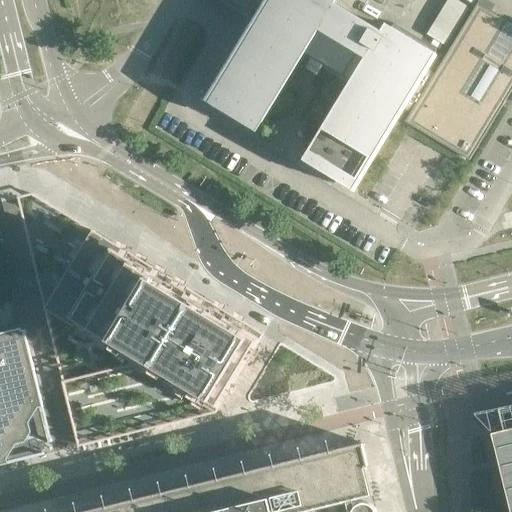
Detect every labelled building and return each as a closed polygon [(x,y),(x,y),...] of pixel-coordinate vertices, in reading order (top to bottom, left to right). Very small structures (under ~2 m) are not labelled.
[(220,0),(247,16),(252,7),(261,12),(207,102),(257,132),(305,52),(311,56),(306,65),(318,72),(323,64),(351,80),(302,160),(352,190),(402,107),(411,113),(406,121),(469,159),(511,88),(511,45),(502,63),(487,54),(507,22),(477,4),(434,74),(426,69),(437,49),(394,23),(387,34),(329,0),(220,0)] [(47,305),(43,306),(44,309),(46,309),(134,363),(62,380),(78,446),(216,413),(264,334),(92,229),(47,305)] [(0,465),(5,464),(7,463),(5,452),(15,435),(19,437),(19,438),(20,439),(21,439),(22,439),(22,438),(22,437),(21,437),(26,429),(27,429),(28,429),(28,428),(28,427),(27,427),(27,426),(26,426),(26,427),(21,424),(32,407),(41,405),(41,407),(44,406),(43,401),(41,402),(33,369),(35,369),(33,364),(32,365),(24,332),(25,332),(25,329),(23,330),(22,327),(20,328),(20,330),(0,334),(0,465)] [(511,511),(511,405),(498,408),(499,411),(498,411),(497,412),(496,413),(495,414),(494,415),(494,416),(494,418),(494,419),(494,420),(495,421),(496,422),(497,423),(498,424),(500,424),(501,424),(502,424),(504,430),(491,433),(510,511),(511,511)] [(347,511),(345,502),(373,495),(366,466),(368,466),(362,441),(69,511),(347,511)] [(367,502),(365,502),(363,502),(361,502),(359,503),(358,504),(356,505),(356,506),(354,508),(353,510),(352,511),(376,511),(377,511),(376,510),(376,509),(375,507),(374,506),(372,505),(371,504),(370,503),(367,502)]
